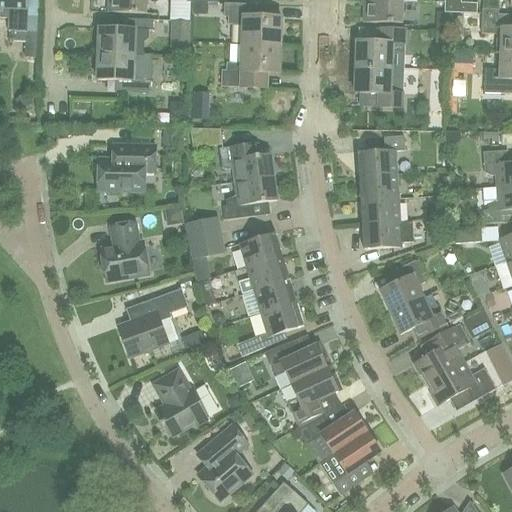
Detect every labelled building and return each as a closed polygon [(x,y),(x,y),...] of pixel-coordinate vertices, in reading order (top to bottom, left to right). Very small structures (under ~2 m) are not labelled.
[(0,0),(0,17),(14,18),(13,33),(26,34),(27,0),(0,0)] [(145,0),(107,0),(107,13),(145,14),(145,0)] [(481,10),(498,11),(498,1),(482,0),(481,10)] [(401,25),(402,3),(363,1),(363,23),(401,25)] [(459,14),(459,4),(444,4),(443,14),(459,14)] [(459,4),(459,14),(476,15),(477,4),(460,4),(459,4)] [(191,18),(199,19),(199,5),(191,5),(191,18)] [(242,26),(242,46),(280,47),(281,19),(256,18),(256,6),(223,5),(223,18),(227,18),(227,26),(242,26)] [(497,55),(500,55),(511,55),(511,16),(498,16),(498,11),(481,10),(480,34),(497,35),(497,55)] [(99,29),(98,55),(151,57),(151,56),(143,56),(144,43),(149,38),(148,31),(152,32),(152,21),(123,20),(123,30),(99,29)] [(392,70),(393,55),(404,55),(405,31),(381,31),(380,44),(356,43),(355,69),(392,70)] [(189,38),(171,38),(170,54),(188,55),(189,38)] [(280,47),(242,46),(241,64),(226,64),(226,72),(221,72),(221,88),(254,89),(254,74),(279,75),(280,47)] [(151,57),(98,55),(97,80),(121,81),(121,92),(150,93),(151,57)] [(511,55),(500,55),(499,71),(485,70),(485,95),(511,96),(511,94),(511,55)] [(456,61),(455,71),(458,71),(458,74),(472,74),(472,62),(456,61)] [(404,70),(392,70),(355,69),(354,94),(379,95),(378,108),(402,109),(403,85),(404,70)] [(448,71),(446,115),(456,116),(458,74),(458,71),(455,71),(448,71)] [(441,88),(441,80),(430,80),(430,88),(441,88)] [(16,104),(22,113),(32,107),(25,97),(16,104)] [(209,129),(211,146),(222,144),(220,129),(209,129)] [(358,153),(360,178),(397,176),(396,152),(405,152),(404,137),(384,138),(385,151),(358,153)] [(146,172),(155,173),(156,147),(113,146),(113,160),(99,160),(98,192),(145,193),(146,172)] [(235,183),(274,178),(271,155),(247,158),(245,146),(219,149),(222,169),(233,170),(235,183)] [(497,188),(511,186),(511,163),(510,164),(509,151),(483,153),(484,166),(495,165),(497,188)] [(361,202),(399,199),(397,176),(360,178),(361,202)] [(277,201),(274,178),(235,183),(236,196),(226,201),(227,207),(223,207),(225,221),(254,217),(253,205),(277,201)] [(452,179),(452,188),(463,188),(463,182),(459,179),(452,179)] [(511,186),(497,188),(498,201),(487,205),(487,211),(483,211),(484,225),(511,222),(511,186)] [(400,224),(400,223),(399,199),(361,202),(363,226),(400,224)] [(438,217),(438,206),(426,206),(427,217),(438,217)] [(207,218),(183,223),(187,241),(211,236),(207,218)] [(427,232),(439,231),(438,220),(427,221),(427,232)] [(135,223),(111,227),(115,248),(101,250),(107,282),(149,275),(143,243),(138,244),(135,223)] [(412,223),(400,223),(400,224),(363,226),(364,250),(402,248),(402,244),(413,243),(412,223)] [(481,230),(454,232),(456,245),(482,242),(481,230)] [(247,268),(283,257),(276,234),(240,245),(247,268)] [(211,236),(187,241),(191,261),(205,258),(204,254),(221,250),(218,235),(211,236)] [(511,235),(499,240),(507,264),(511,261),(511,235)] [(237,296),(254,291),(290,280),(283,257),(247,268),(252,286),(236,290),(237,296)] [(390,313),(424,297),(419,286),(426,282),(416,261),(394,271),(399,282),(380,291),(390,313)] [(485,284),(480,272),(468,277),(474,289),(485,284)] [(180,282),(182,290),(194,286),(191,278),(180,282)] [(261,314),(297,303),(290,280),(254,291),(261,314)] [(146,317),(119,327),(130,358),(168,344),(160,322),(172,318),(170,313),(188,307),(181,290),(141,304),(146,317)] [(489,307),(496,304),(492,294),(485,297),(489,307)] [(429,309),(424,297),(390,313),(400,336),(420,327),(424,337),(447,326),(437,306),(429,309)] [(297,303),(261,314),(268,338),(304,327),(297,303)] [(465,349),(477,365),(509,343),(488,313),(474,323),(483,336),(465,349)] [(216,326),(226,323),(224,317),(219,314),(213,316),(216,326)] [(428,384),(464,364),(456,351),(470,344),(460,325),(428,343),(434,353),(414,364),(420,375),(422,374),(428,384)] [(201,330),(181,338),(186,350),(206,342),(201,330)] [(265,348),(260,336),(236,346),(241,358),(265,348)] [(291,385),(327,368),(323,360),(327,358),(320,344),(295,355),(290,343),(264,354),(275,377),(285,372),(291,385)] [(471,377),(464,364),(428,384),(434,394),(431,395),(437,407),(463,392),(469,404),(496,390),(484,369),(471,377)] [(498,373),(504,384),(511,379),(511,368),(511,367),(498,373)] [(331,377),(327,368),(291,385),(297,398),(287,403),(299,428),(323,415),(317,402),(341,390),(335,376),(331,377)] [(191,392),(179,370),(153,385),(165,407),(156,412),(163,425),(165,424),(173,437),(195,424),(196,427),(207,420),(206,418),(207,417),(192,391),(191,392)] [(251,413),(241,418),(248,430),(258,425),(251,413)] [(334,455),(368,433),(354,413),(332,428),(323,415),(299,428),(296,430),(299,434),(301,436),(307,445),(321,435),(334,455)] [(211,444),(197,456),(208,468),(198,476),(220,502),(253,475),(236,456),(249,446),(232,426),(211,444)] [(296,430),(290,434),(294,441),(301,436),(299,434),(296,430)] [(368,433),(334,455),(348,475),(333,484),(341,496),(364,481),(356,469),(381,453),(368,433)] [(285,465),(278,473),(287,481),(294,472),(285,465)] [(301,511),(308,504),(284,482),(262,506),(268,511),(301,511)]
